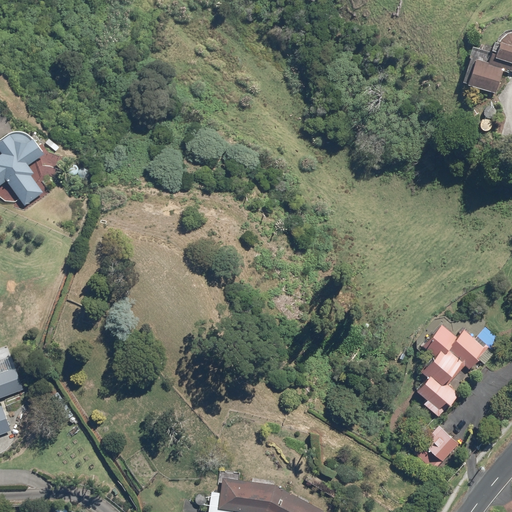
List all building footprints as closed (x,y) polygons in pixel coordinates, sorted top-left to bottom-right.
[(491,60),(481,56),(471,81),(497,91),(506,69),(510,71),(511,68),(511,29),(510,30),(504,35),(503,40),(504,40),(500,52),(495,50),(491,60)] [(0,184),(8,179),(25,205),(44,191),(32,174),(35,172),(30,163),(48,151),(37,135),(30,140),(17,138),(13,132),(0,140),(0,143),(5,151),(0,154),(0,184)] [(49,134),(43,141),(58,153),(64,145),(49,134)] [(429,396),(425,401),(439,414),(460,392),(446,379),(462,361),(469,368),(481,354),(478,351),(485,345),(465,326),(458,334),(444,320),(424,341),(437,353),(424,367),(431,374),(419,387),(429,396)] [(493,335),(486,326),(478,333),(486,342),(493,335)] [(0,396),(25,388),(17,366),(0,371),(0,396)] [(3,404),(0,404),(0,433),(12,430),(3,404)] [(440,422),(415,451),(434,468),(460,440),(440,422)] [(322,511),(325,508),(276,482),(223,475),(219,505),(263,511),(322,511)]
